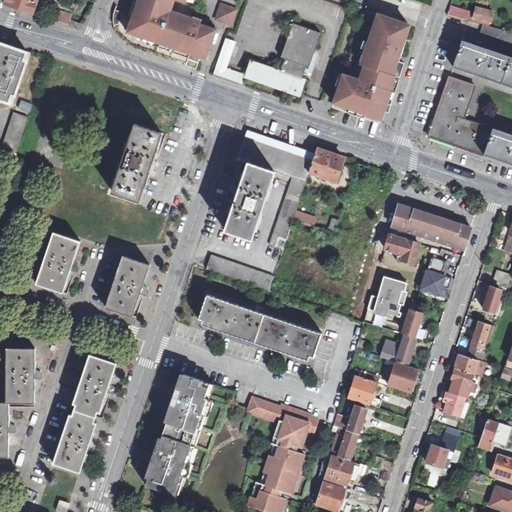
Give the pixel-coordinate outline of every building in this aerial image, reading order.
[(37,0),(5,0),(4,3),(34,14),(37,0)] [(136,11),(134,17),(115,10),(114,14),(113,23),(115,30),(123,40),(130,46),(137,49),(196,70),(200,57),(205,59),(212,38),(211,37),(213,30),(199,25),(201,20),(192,17),(194,12),(197,0),(132,0),(131,2),(139,5),(137,12),(136,11)] [(235,10),(221,5),(216,20),(230,25),(235,10)] [(492,13),(476,8),(473,19),(489,23),(492,13)] [(56,22),(59,14),(47,10),(45,18),(56,22)] [(387,17),(365,10),(348,60),(352,61),(347,76),(345,75),(342,82),(341,81),(334,102),(342,105),(370,115),(381,118),(384,111),(389,112),(391,104),(387,103),(388,98),(387,97),(388,94),(389,91),(395,92),(404,63),(395,60),(396,56),(397,53),(401,55),(404,46),(402,45),(404,38),(409,25),(387,17)] [(59,14),(56,22),(68,26),(69,22),(72,15),(60,11),(59,14)] [(69,22),(68,26),(82,31),(84,27),(69,22)] [(300,93),(305,81),(321,32),(293,23),(276,69),(252,60),(247,75),(300,93)] [(511,32),(507,31),(496,28),(485,25),(482,33),(499,38),(502,42),(505,40),(510,45),(511,43),(511,32)] [(235,42),(225,39),(214,75),(224,79),(235,42)] [(511,57),(463,40),(454,65),(480,75),(511,86),(511,57)] [(29,56),(0,45),(0,99),(12,104),(29,56)] [(228,68),(224,79),(243,85),(247,75),(228,68)] [(465,146),(486,153),(495,128),(471,120),(470,125),(459,121),(461,116),(465,117),(475,86),(450,78),(446,89),(440,107),(431,130),(430,133),(433,134),(451,140),(465,146)] [(20,99),(16,109),(29,114),(32,104),(20,99)] [(28,117),(16,113),(3,149),(15,154),(28,117)] [(470,125),(471,120),(468,118),(465,117),(461,116),(459,121),(470,125)] [(163,136),(133,126),(111,193),(141,203),(163,136)] [(511,134),(495,128),(486,153),(509,162),(511,162),(511,134)] [(292,178),(304,182),(307,173),(312,160),(301,156),(284,151),(269,146),(254,141),(244,138),(237,160),(247,163),(273,172),(292,178)] [(315,148),(312,160),(307,173),(333,182),(341,157),(315,148)] [(250,239),(273,172),(247,163),(239,186),(238,186),(237,189),(235,192),(230,196),(228,202),(233,204),(223,230),(250,239)] [(294,212),(304,182),(292,178),(269,246),(281,250),(292,220),(294,212)] [(410,208),(398,203),(390,235),(418,243),(441,249),(441,248),(462,256),(471,228),(436,216),(410,208)] [(294,212),(292,220),(305,224),(308,217),(294,212)] [(337,221),(332,220),(328,232),(333,234),(337,221)] [(78,243),(53,234),(36,283),(62,292),(78,243)] [(418,243),(390,235),(385,249),(399,253),(397,259),(402,261),(403,259),(412,262),(418,243)] [(273,276),(211,255),(206,270),(268,291),(273,276)] [(446,261),(430,256),(420,291),(438,297),(442,287),(448,289),(451,278),(441,275),(446,261)] [(149,266),(123,258),(107,307),(133,316),(149,266)] [(493,286),(507,290),(511,276),(503,273),(501,278),(496,276),(493,286)] [(377,297),(371,295),(367,308),(380,312),(381,308),(398,312),(407,283),(382,276),(380,284),(381,285),(377,297)] [(501,289),(489,286),(482,309),(493,312),(501,289)] [(254,341),(262,317),(205,297),(196,321),(254,341)] [(412,302),(402,332),(414,336),(421,313),(418,312),(420,305),(412,302)] [(311,360),(319,336),(262,317),(254,341),(311,360)] [(494,326),(480,321),(469,356),(484,360),(494,326)] [(373,337),(360,333),(355,349),(367,353),(373,337)] [(408,365),(418,338),(405,334),(401,345),(386,341),(382,356),(408,365)] [(4,350),(3,404),(34,404),(34,380),(42,379),(42,374),(39,371),(34,371),(34,349),(4,350)] [(479,359),(461,354),(456,370),(474,375),(479,359)] [(91,356),(72,410),(98,418),(107,390),(116,364),(91,356)] [(388,385),(410,393),(419,370),(396,362),(388,385)] [(474,375),(456,370),(449,391),(466,397),(474,375)] [(162,428),(192,439),(210,384),(180,374),(162,428)] [(381,385),(356,376),(348,397),(373,406),(381,385)] [(469,399),(443,390),(440,401),(447,403),(445,412),(463,418),(469,399)] [(252,398),(247,412),(275,422),(247,504),(268,511),(285,511),(317,419),(310,417),(256,399),(252,398)] [(8,426),(7,404),(3,404),(0,404),(0,456),(8,457),(8,435),(16,434),(16,430),(15,429),(13,426),(8,426)] [(358,434),(367,409),(355,406),(350,418),(337,415),(333,425),(358,434)] [(88,447),(98,418),(72,410),(55,463),(80,471),(88,447)] [(511,426),(488,419),(479,446),(503,453),(511,426)] [(349,461),(359,435),(339,427),(329,454),(349,461)] [(172,493),(192,439),(162,428),(143,482),(172,493)] [(457,441),(446,437),(442,449),(434,446),(426,468),(444,474),(457,441)] [(511,458),(496,453),(491,470),(511,476),(511,458)] [(363,467),(332,457),(324,478),(349,486),(353,473),(361,476),(363,467)] [(395,466),(381,461),(377,469),(392,474),(395,466)] [(324,479),(315,502),(340,511),(349,489),(324,479)] [(511,492),(496,488),(491,503),(511,510),(511,492)] [(430,511),(433,505),(418,500),(412,511),(430,511)] [(65,511),(67,505),(58,502),(54,511),(65,511)] [(309,503),(306,511),(316,511),(318,505),(309,503)]
